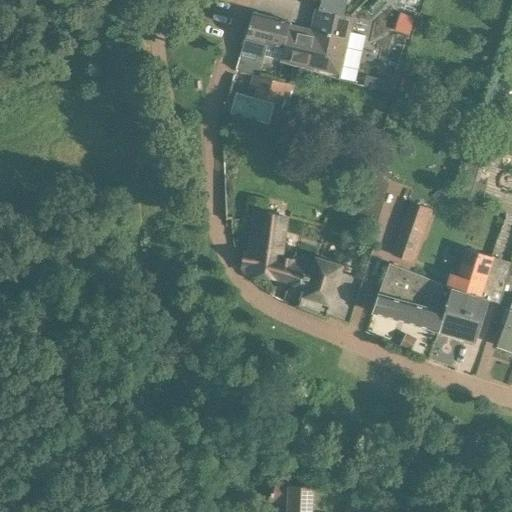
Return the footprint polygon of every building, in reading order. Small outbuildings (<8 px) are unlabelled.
[(317,0),(321,1),(320,6),(344,12),(347,0),(317,0)] [(339,82),(353,21),(342,18),(317,12),(311,39),(288,33),(283,50),(282,50),(279,64),(339,82)] [(401,12),(397,29),(411,32),(415,15),(401,12)] [(288,33),(290,25),(252,15),(235,70),(253,75),(255,62),(256,57),(272,61),(275,48),(282,50),(283,50),(288,33)] [(287,98),(290,85),(250,75),(247,88),(253,89),(251,98),(277,105),(280,96),(287,98)] [(385,94),(389,83),(378,79),(374,90),(385,94)] [(471,199),(489,145),(467,138),(451,189),(471,199)] [(382,213),(385,189),(367,187),(365,211),(382,213)] [(411,199),(392,251),(414,259),(433,206),(411,199)] [(283,257),(289,217),(253,211),(246,252),(245,251),(242,270),(245,273),(275,280),(276,276),(290,281),(289,284),(306,289),(300,308),(325,318),(327,315),(349,323),(359,288),(338,282),(343,265),(314,256),(312,263),(295,258),(295,259),(283,257)] [(450,279),(455,281),(457,276),(485,287),(496,254),(496,253),(470,242),(461,268),(455,267),(450,279)] [(485,287),(457,278),(455,284),(446,312),(440,332),(482,344),(494,300),(499,302),(511,262),(511,259),(496,254),(485,287)] [(437,283),(414,272),(410,269),(389,262),(371,312),(440,332),(446,312),(455,284),(440,279),(438,278),(437,283)] [(511,302),(497,346),(511,351),(511,302)] [(417,349),(420,338),(407,334),(403,345),(417,349)] [(359,511),(363,492),(340,488),(287,485),(276,482),(273,492),(270,491),(268,501),(288,507),(287,511),(359,511)] [(404,511),(406,511),(413,489),(396,485),(391,509),(404,511)]
